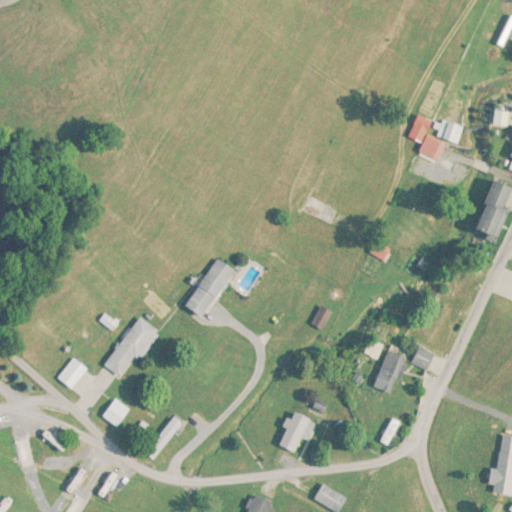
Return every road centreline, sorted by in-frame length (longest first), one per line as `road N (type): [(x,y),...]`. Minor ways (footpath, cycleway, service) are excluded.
road 1 (residential): [(421,448),(373,463),(167,478),(148,471),(0,343)]
road 2 (tertiary): [(439,511),(422,460),(427,413),(511,236)]
